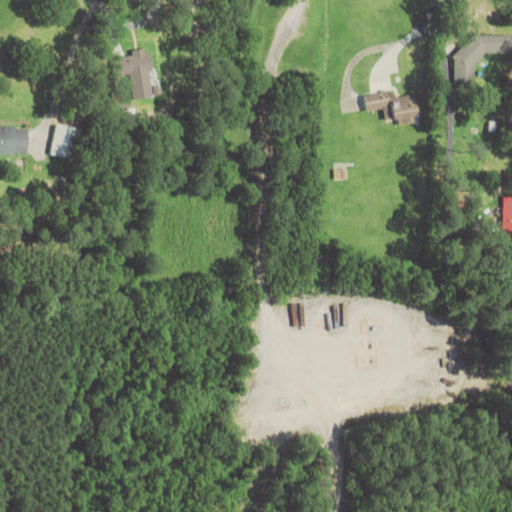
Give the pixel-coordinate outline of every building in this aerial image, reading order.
[(511,34),(471,34),(471,43),(460,42),(459,53),(453,53),(453,86),(475,87),(475,54),(511,54),(511,34)] [(112,54),(114,75),(130,74),(132,97),(152,95),(148,51),(112,54)] [(384,122),(418,118),(414,94),(395,97),(394,89),(362,94),(365,112),(382,109),(384,122)] [(71,159),(77,129),(56,124),(50,155),(71,159)] [(0,153),(27,153),(27,126),(0,126),(0,153)] [(503,232),(511,231),(511,196),(503,197),(503,232)]
